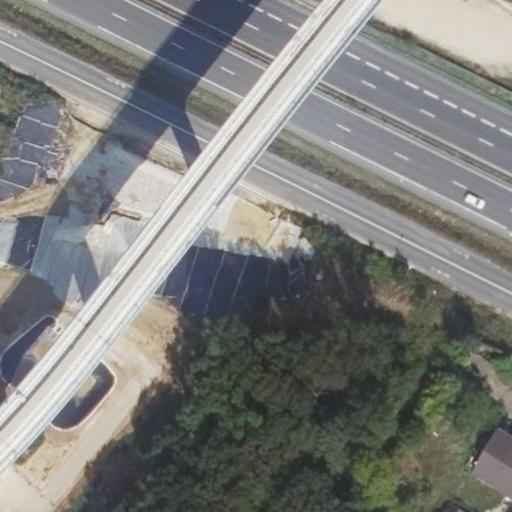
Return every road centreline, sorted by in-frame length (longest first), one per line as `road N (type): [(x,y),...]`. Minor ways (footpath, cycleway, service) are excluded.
road 1 (secondary): [(511,294),(342,209),(211,196),(70,209),(0,254)]
road 2 (trunk): [(79,0),(511,212)]
road 3 (trunk): [(511,156),(207,0)]
